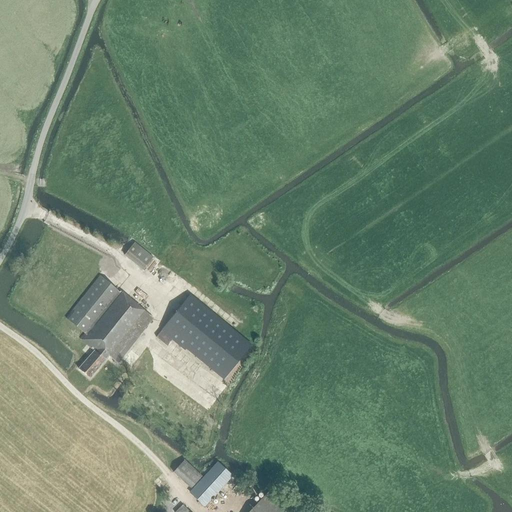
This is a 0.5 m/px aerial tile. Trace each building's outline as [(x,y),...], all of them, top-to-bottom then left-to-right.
[(134,241),(124,255),(144,269),(154,255),(134,241)] [(108,356),(116,363),(145,328),(153,318),(120,291),(119,292),(99,276),(66,318),(84,334),(80,339),(93,351),(78,369),(89,379),(108,356)] [(251,345),(189,295),(155,337),(166,346),(170,341),(183,351),(184,350),(222,380),(251,345)] [(132,365),(140,355),(131,348),(123,358),(132,365)] [(232,476),(231,475),(217,462),(189,493),(204,506),(232,476)] [(248,511),(288,511),(268,492),(248,511)]
